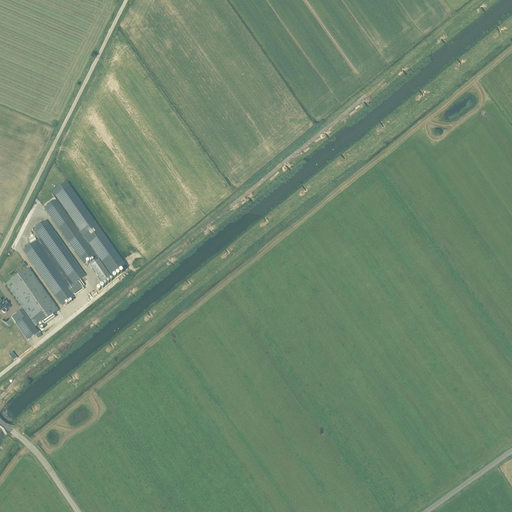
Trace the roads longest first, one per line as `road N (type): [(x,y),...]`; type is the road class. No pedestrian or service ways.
road 1 (track): [(0,454),(21,424),(511,26)]
road 2 (unclassified): [(78,511),(39,456),(0,420)]
